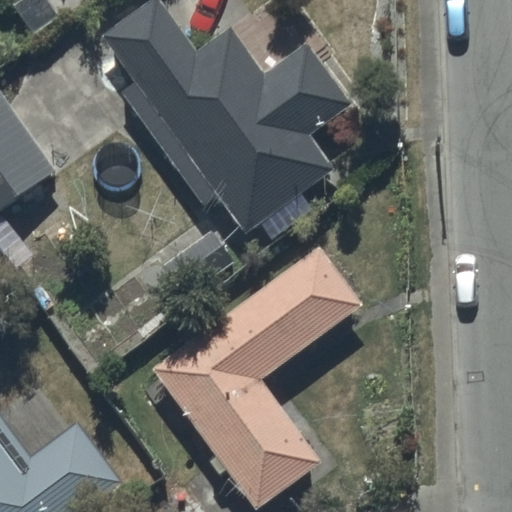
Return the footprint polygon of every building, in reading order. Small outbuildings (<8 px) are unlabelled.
[(163,0),(151,0),(103,34),(139,81),(124,91),(203,204),(219,193),(247,234),(339,169),(314,133),(356,104),(311,39),(268,69),(235,23),(228,28),(208,0),(177,0),(168,6),(163,0)] [(0,87),(0,211),(56,170),(0,87)] [(215,229),(160,268),(183,300),(238,261),(215,229)] [(321,244),(154,367),(218,456),(213,459),(223,473),(228,469),(256,509),(324,460),(263,376),(364,304),(321,244)] [(0,511),(83,511),(124,483),(79,422),(69,429),(37,385),(1,411),(0,409),(0,511)]
